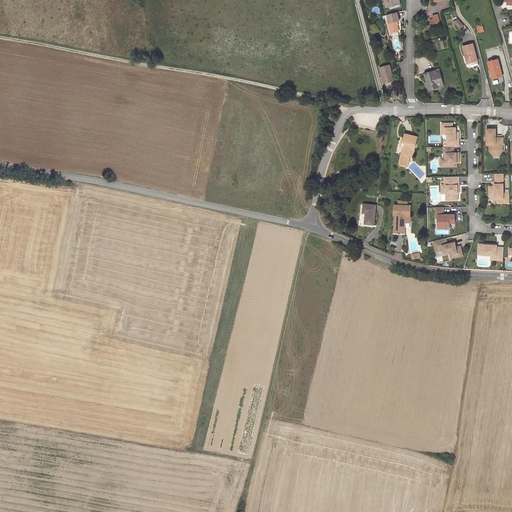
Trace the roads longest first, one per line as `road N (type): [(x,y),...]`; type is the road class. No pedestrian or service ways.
road 1 (track): [(347,113),(331,102),(218,75),(0,37)]
road 2 (unclassified): [(0,166),(311,227)]
road 3 (track): [(311,227),(242,504)]
road 4 (unclassified): [(311,227),(411,267),(511,277)]
road 5 (residential): [(414,111),(347,113),(322,168),(311,227)]
road 6 (residential): [(471,111),(473,215),(477,226),(511,230)]
